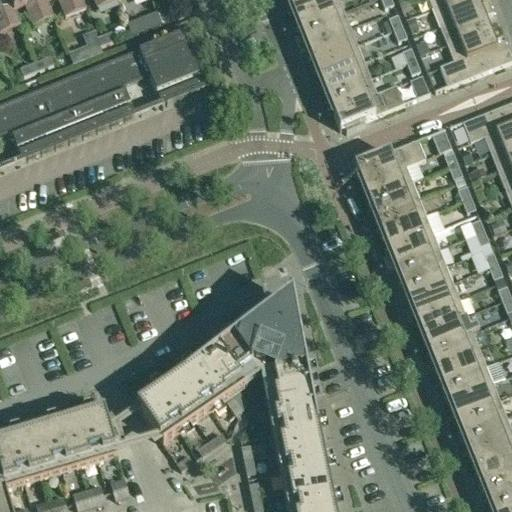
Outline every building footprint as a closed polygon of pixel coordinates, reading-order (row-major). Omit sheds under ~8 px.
[(0,0),(0,36),(20,29),(8,0),(0,0)] [(8,0),(20,29),(21,29),(15,14),(24,10),(32,30),(53,22),(44,0),(8,0)] [(65,21),(85,13),(79,0),(44,0),(53,22),(53,21),(47,6),(57,2),(65,21)] [(91,0),(96,12),(117,3),(115,0),(79,0),(85,13),(86,13),(80,0),(91,0)] [(333,0),(285,0),(284,0),(291,17),(333,0)] [(298,34),(343,16),(336,0),(333,0),(291,17),(298,34)] [(389,0),(382,0),(380,1),(384,13),(393,9),(389,0)] [(426,0),(432,14),(466,0),(426,0)] [(439,31),(490,11),(488,5),(480,8),(476,0),(466,0),(432,14),(439,31)] [(158,17),(162,26),(177,20),(173,11),(158,17)] [(439,31),(446,49),(490,32),(485,20),(493,17),(490,11),(439,31)] [(162,28),(161,26),(157,15),(127,27),(131,38),(132,40),(162,28)] [(343,16),(298,34),(304,51),(350,32),(343,16)] [(388,23),(393,34),(402,31),(397,19),(388,23)] [(402,31),(393,34),(398,46),(407,43),(402,31)] [(350,32),(304,51),(311,67),(357,49),(350,32)] [(494,44),(490,32),(446,49),(453,66),(504,45),(502,41),(494,44)] [(97,42),(100,50),(115,44),(111,36),(97,42)] [(74,143),(82,140),(83,142),(89,139),(88,138),(96,134),(97,136),(102,134),(102,132),(110,129),(111,130),(116,128),(116,127),(124,123),(125,125),(130,123),(130,121),(135,119),(124,91),(150,81),(161,109),(166,106),(166,108),(176,104),(175,103),(189,97),(190,99),(199,95),(199,93),(204,91),(183,37),(0,110),(0,140),(10,137),(22,164),(27,162),(27,164),(33,162),(32,160),(41,157),(41,158),(47,156),(46,154),(55,151),(55,153),(61,150),(60,149),(68,145),(69,147),(75,145),(74,143)] [(511,65),(504,45),(453,66),(439,71),(447,91),(511,65)] [(318,84),(363,66),(357,49),(311,67),(318,84)] [(87,62),(82,51),(68,56),(72,67),(87,62)] [(402,56),(406,68),(415,64),(411,53),(402,56)] [(35,66),(38,75),(53,69),(50,60),(35,66)] [(415,64),(406,68),(411,80),(420,76),(415,64)] [(38,75),(35,66),(20,72),(23,81),(38,75)] [(325,101),(370,82),(363,66),(318,84),(325,101)] [(422,80),(409,85),(416,103),(429,98),(422,80)] [(370,82),(325,101),(331,117),(365,104),(396,91),(396,90),(376,98),(370,82)] [(365,104),(373,121),(403,109),(396,91),(365,104)] [(365,104),(331,117),(332,119),(333,118),(340,135),(373,121),(365,104)] [(511,130),(511,107),(462,127),(470,147),(484,142),(511,130)] [(491,160),(511,151),(511,130),(484,142),(491,160)] [(443,135),(431,139),(439,158),(451,153),(443,135)] [(417,145),(386,157),(393,175),(424,162),(417,145)] [(511,151),(491,160),(498,177),(511,171),(511,151)] [(359,187),(360,188),(393,175),(386,157),(354,170),(361,187),(359,187)] [(443,161),(448,172),(457,169),(452,157),(443,161)] [(360,188),(366,205),(412,187),(406,171),(425,164),(424,162),(393,175),(360,188)] [(457,169),(448,172),(453,184),(462,181),(457,169)] [(505,195),(511,192),(511,171),(498,177),(505,195)] [(419,204),(412,187),(366,205),(373,222),(419,204)] [(457,194),(461,206),(470,202),(466,191),(457,194)] [(470,202),(461,206),(466,218),(475,214),(470,202)] [(373,222),(380,238),(425,220),(419,204),(373,222)] [(425,220),(380,238),(387,255),(432,237),(425,220)] [(470,228),(475,239),(484,236),(479,224),(470,228)] [(484,236),(475,239),(480,251),(489,247),(484,236)] [(387,255),(393,272),(439,254),(432,237),(387,255)] [(393,272),(400,289),(445,270),(439,254),(393,272)] [(484,261),(488,273),(497,269),(492,257),(484,261)] [(497,269),(488,273),(493,284),(502,281),(497,269)] [(400,289),(407,305),(452,287),(445,270),(400,289)] [(407,305),(413,322),(459,304),(452,287),(407,305)] [(497,294),(502,306),(511,302),(506,291),(497,294)] [(511,306),(511,302),(502,306),(506,318),(511,315),(511,306)] [(292,304),(233,344),(136,411),(163,449),(260,382),(286,511),(333,511),(293,312),(292,304)] [(413,322),(420,339),(465,321),(459,304),(413,322)] [(469,330),(465,321),(420,339),(427,355),(472,337),(472,336),(478,334),(476,328),(469,330)] [(472,337),(427,355),(433,372),(479,354),(472,337)] [(486,371),(479,354),(433,372),(440,389),(486,371)] [(486,371),(440,389),(447,406),(492,388),(503,384),(496,367),(486,371)] [(499,405),(492,388),(447,406),(454,423),(499,405)] [(234,403),(226,408),(235,420),(242,415),(234,403)] [(499,405),(454,423),(460,439),(506,421),(499,405)] [(265,415),(250,418),(252,427),(267,424),(265,415)] [(0,447),(0,474),(6,494),(117,461),(104,416),(0,447)] [(511,438),(511,437),(506,421),(460,439),(467,456),(511,438)] [(209,446),(214,453),(225,445),(220,438),(209,446)] [(511,457),(511,438),(467,456),(474,473),(511,457)] [(214,453),(209,446),(197,454),(202,461),(214,453)] [(241,452),(244,466),(252,464),(249,450),(241,452)] [(511,476),(511,457),(474,473),(480,490),(511,476)] [(188,461),(176,469),(181,476),(193,468),(188,461)] [(252,464),(244,466),(247,479),(255,478),(252,464)] [(0,511),(11,511),(6,494),(0,474),(0,511)] [(511,496),(511,476),(480,490),(487,506),(511,496)] [(124,484),(110,488),(115,505),(129,500),(124,484)] [(249,489),(251,503),(260,501),(257,488),(249,489)] [(99,491),(86,495),(91,511),(105,508),(99,491)] [(89,511),(91,511),(86,495),(72,499),(76,511),(89,511)] [(511,511),(511,496),(487,506),(489,511),(511,511)] [(261,511),(260,501),(251,503),(253,511),(261,511)] [(65,511),(63,502),(49,506),(50,511),(65,511)]
